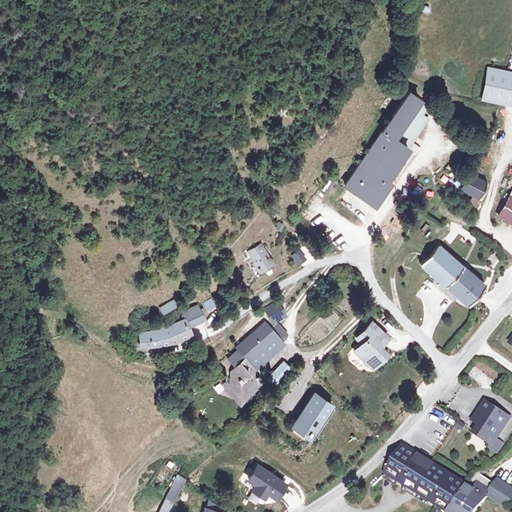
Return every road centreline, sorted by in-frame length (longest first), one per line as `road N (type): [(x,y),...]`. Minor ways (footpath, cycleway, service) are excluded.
road 1 (residential): [(227,332),(296,275),(350,258),(454,373)]
road 2 (track): [(0,322),(57,316),(147,368),(176,365),(227,332)]
road 3 (residential): [(308,511),(392,446),(454,373)]
